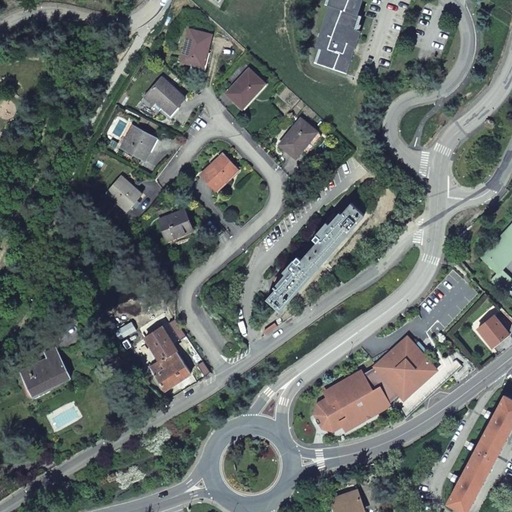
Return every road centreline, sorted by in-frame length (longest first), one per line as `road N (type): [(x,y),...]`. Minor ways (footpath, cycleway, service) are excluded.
road 1 (residential): [(168,175),(214,118),(288,197),(193,286),(193,308),(226,377)]
road 2 (tertiary): [(261,427),(283,386),(413,288),(435,232)]
road 3 (residential): [(226,377),(2,511)]
road 4 (residential): [(439,167),(396,150),(387,128),(396,107),(439,90),(464,59),(467,31),(448,0)]
road 5 (secondary): [(290,462),(389,441),(494,370)]
road 6 (residential): [(435,232),(405,240),(264,352)]
road 7 (residential): [(312,208),(249,285),(248,325),(264,352)]
road 8 (residential): [(156,0),(143,17),(121,25),(48,14),(0,30)]
road 9 (residential): [(439,511),(433,494),(501,378),(494,370)]
road 10 (tertiary): [(439,167),(448,140),(493,99),(511,68)]
